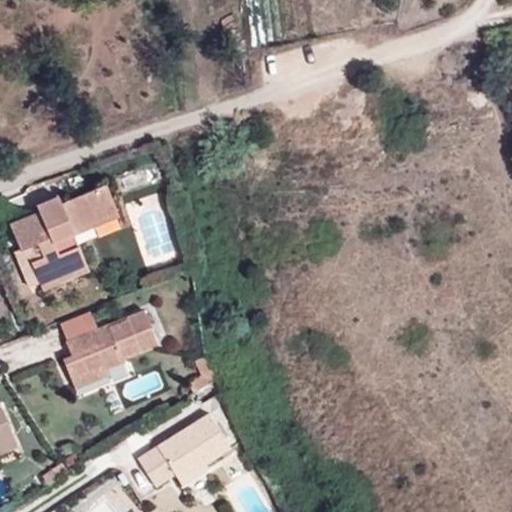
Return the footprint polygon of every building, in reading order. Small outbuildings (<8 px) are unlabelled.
[(117,215),(103,182),(59,202),(55,195),(33,204),(37,211),(7,223),(18,249),(35,242),(41,256),(29,262),(41,290),(87,270),(72,235),(117,215)] [(156,343),(142,309),(64,341),(69,353),(60,357),(74,390),(107,376),(105,368),(123,361),(121,357),(156,343)] [(186,381),(193,393),(216,378),(207,353),(193,361),(200,374),(186,381)] [(0,450),(15,445),(0,408),(0,450)] [(178,481),(205,464),(231,448),(208,413),(137,458),(155,487),(174,474),(178,481)] [(208,468),(205,464),(178,481),(181,486),(208,468)]
